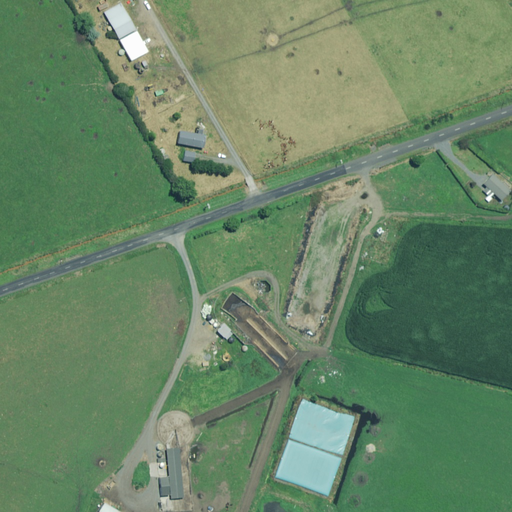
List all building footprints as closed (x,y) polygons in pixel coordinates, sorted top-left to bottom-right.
[(108,7),(106,3),(97,8),(99,12),(108,7)] [(135,30),(120,4),(103,13),(118,40),(135,30)] [(150,68),(147,60),(139,63),(138,63),(137,63),(136,63),(135,64),(134,65),(134,66),(134,67),(134,68),(135,69),(136,69),(136,70),(137,70),(138,70),(138,71),(138,72),(138,73),(139,73),(139,74),(140,74),(141,74),(142,74),(143,74),(144,73),(145,72),(145,71),(145,70),(150,68)] [(204,136),(179,131),(177,144),(202,149),(204,136)] [(195,153),(184,151),(182,161),(193,163),(195,153)] [(485,199),(489,203),(492,199),(490,197),(493,194),(500,201),(509,192),(492,175),(488,180),(483,185),(486,187),(481,191),(487,197),(485,199)] [(231,345),(235,340),(231,337),(232,335),(229,332),(230,331),(222,324),(215,332),(222,339),(223,338),(231,345)] [(164,469),(163,444),(156,445),(158,470),(164,469)] [(183,498),(178,449),(165,450),(168,477),(159,478),(161,497),(170,496),(170,500),(183,498)]
